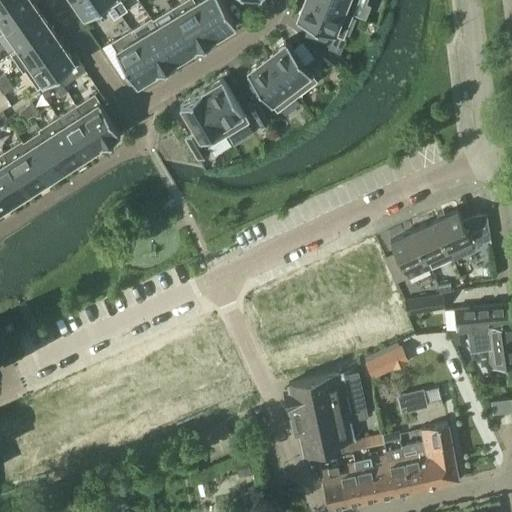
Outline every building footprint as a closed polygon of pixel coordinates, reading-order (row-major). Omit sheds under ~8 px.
[(0,21),(5,29),(36,7),(31,0),(7,0),(0,5),(0,21)] [(107,0),(73,0),(84,16),(107,0)] [(120,0),(118,0),(113,3),(120,13),(126,9),(120,0)] [(192,0),(181,0),(170,7),(174,13),(195,48),(214,36),(192,0)] [(235,23),(221,0),(194,0),(194,1),(215,36),(235,23)] [(319,0),(302,0),(296,17),(309,23),(304,34),(329,44),(334,33),(342,36),(352,13),(319,0)] [(319,0),(352,13),(356,0),(319,0)] [(120,13),(113,3),(107,8),(113,18),(120,13)] [(49,24),(36,7),(5,29),(17,45),(9,51),(9,52),(49,24)] [(195,48),(174,13),(154,24),(176,59),(195,48)] [(150,16),(130,28),(156,71),(176,59),(150,16)] [(61,42),(49,24),(9,52),(22,70),(61,42)] [(129,29),(110,41),(136,84),(156,71),(130,28),(129,29)] [(286,39),(266,54),(296,94),(316,79),(286,39)] [(74,61),(61,42),(22,70),(24,69),(37,87),(55,74),(74,61)] [(322,57),(327,51),(317,44),(312,50),(322,57)] [(336,58),(327,51),(322,57),(331,65),(336,58)] [(266,54),(246,70),(276,110),(296,94),(266,54)] [(62,84),(84,69),(77,59),(74,61),(55,74),(59,80),(62,84)] [(222,77),(201,90),(227,133),(248,120),(222,77)] [(12,86),(8,79),(0,84),(0,88),(2,92),(12,86)] [(66,90),(62,84),(59,80),(53,84),(60,94),(66,90)] [(201,90),(179,103),(195,128),(184,135),(197,157),(209,150),(206,145),(227,133),(201,90)] [(94,92),(75,104),(100,144),(120,132),(94,92)] [(37,110),(30,100),(23,105),(30,115),(37,110)] [(255,101),(248,105),(255,115),(261,111),(255,101)] [(100,144),(75,104),(74,104),(79,112),(63,123),(57,115),(56,115),(82,156),(100,144)] [(30,115),(23,105),(17,109),(24,119),(30,115)] [(268,121),(261,111),(255,115),(261,125),(268,121)] [(82,156),(56,115),(38,127),(64,167),(82,156)] [(64,167),(38,127),(37,128),(39,130),(22,140),(21,138),(20,139),(46,179),(64,167)] [(46,179),(20,139),(2,150),(28,191),(46,179)] [(28,191),(2,150),(1,151),(6,159),(0,163),(0,187),(10,202),(28,191)] [(0,208),(10,202),(0,187),(0,208)] [(489,237),(486,216),(485,212),(472,214),(461,219),(456,208),(434,219),(451,257),(452,259),(474,249),(473,245),(489,237)] [(451,257),(434,219),(412,229),(429,267),(451,257)] [(429,267),(412,229),(390,239),(395,249),(383,255),(395,280),(406,275),(407,277),(429,267)] [(449,290),(448,282),(438,283),(439,291),(449,290)] [(444,306),(442,293),(404,299),(409,312),(444,306)] [(509,323),(507,302),(454,307),(456,328),(466,327),(483,326),(509,323)] [(483,326),(466,327),(469,350),(487,348),(490,368),(511,364),(511,348),(509,323),(483,326)] [(400,344),(365,359),(372,375),(407,359),(400,344)] [(289,386),(283,387),(287,407),(293,406),(303,451),(333,445),(332,442),(352,437),(348,419),(367,415),(357,371),(339,375),(338,371),(288,382),(289,386)] [(422,388),(398,394),(402,410),(425,404),(422,388)] [(422,457),(417,458),(423,486),(458,478),(446,420),(419,426),(422,440),(423,444),(424,450),(420,451),(422,457)] [(397,429),(381,433),(383,441),(399,438),(397,429)] [(381,433),(355,438),(339,442),(341,451),(383,441),(381,433)] [(423,486),(417,458),(422,457),(420,451),(424,450),(423,444),(422,440),(410,443),(400,445),(401,449),(403,457),(410,489),(423,486)] [(393,452),(386,453),(395,492),(410,489),(403,457),(401,449),(393,452)] [(395,492),(386,453),(380,455),(381,462),(372,465),(379,496),(395,492)] [(360,459),(353,460),(362,500),(379,496),(372,465),(370,457),(360,459)] [(362,500),(353,460),(347,461),(349,469),(339,472),(346,504),(362,500)] [(346,504),(339,472),(330,474),(328,466),(321,467),(330,507),(346,504)] [(71,511),(71,501),(59,500),(59,511),(71,511)]
